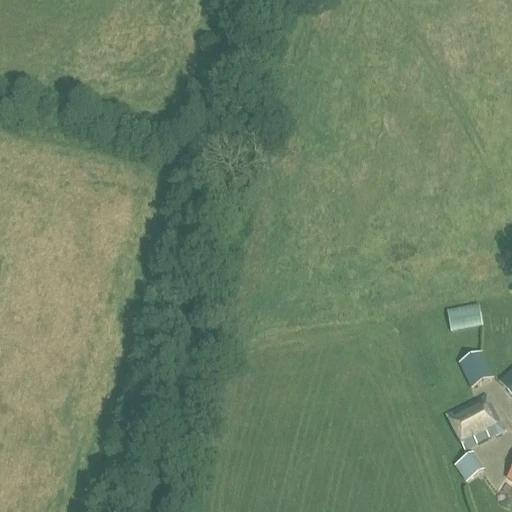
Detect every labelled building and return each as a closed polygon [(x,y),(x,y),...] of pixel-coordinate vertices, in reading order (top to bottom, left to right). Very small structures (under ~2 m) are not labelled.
[(479,306),(447,312),(448,317),(421,322),(425,343),(453,337),(452,333),(484,327),(479,306)] [(471,390),(496,378),(487,361),(489,360),(485,353),(459,365),(471,390)] [(511,397),(511,371),(499,383),(511,397)] [(465,452),(505,432),(486,395),(447,416),(465,452)] [(466,484),(486,471),(474,455),(455,468),(466,484)]
